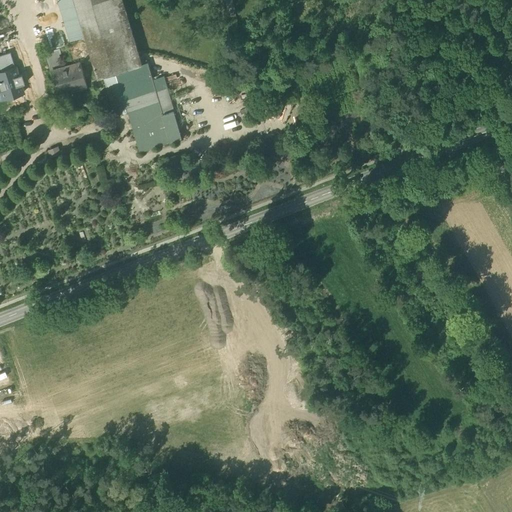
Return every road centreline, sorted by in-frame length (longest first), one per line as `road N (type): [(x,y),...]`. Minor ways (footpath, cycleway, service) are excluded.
road 1 (secondary): [(511,121),(0,319)]
road 2 (track): [(349,184),(347,238),(426,361)]
